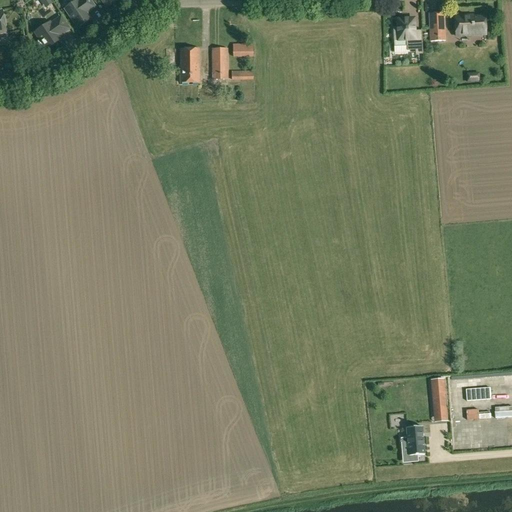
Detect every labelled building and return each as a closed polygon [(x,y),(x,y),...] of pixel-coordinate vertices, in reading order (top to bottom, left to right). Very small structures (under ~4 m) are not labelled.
[(77,0),(65,9),(78,28),(90,19),(86,13),(95,7),(90,0),(80,0),(78,2),(77,0)] [(429,14),(430,28),(431,42),(445,41),(444,13),(429,14)] [(473,33),(486,33),(485,17),(472,18),(472,16),(455,17),(456,36),(473,35),(473,33)] [(396,27),(393,28),(394,46),(407,46),(407,51),(415,50),(415,55),(423,55),(422,31),(417,31),(416,17),(396,18),(396,27)] [(47,49),(60,40),(58,36),(68,29),(61,18),(50,25),(49,23),(35,33),(40,39),(39,41),(38,43),(38,45),(39,47),(40,48),(42,49),(44,49),(46,48),(47,49)] [(233,57),(253,57),(253,44),(233,44),(233,57)] [(200,83),(199,49),(180,49),(181,83),(200,83)] [(227,80),(227,49),(212,49),(212,80),(227,80)] [(253,80),(253,75),(254,71),(231,72),(232,81),(253,80)] [(466,73),(467,83),(480,83),(479,73),(466,73)] [(433,380),(436,417),(447,416),(444,379),(433,380)] [(422,427),(406,428),(408,453),(405,453),(405,462),(414,461),(414,455),(424,455),(422,427)]
